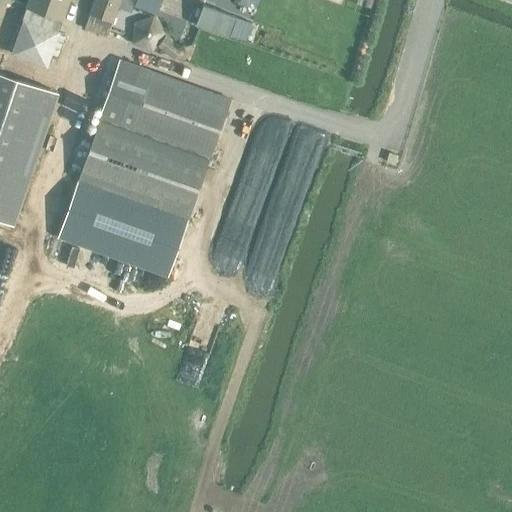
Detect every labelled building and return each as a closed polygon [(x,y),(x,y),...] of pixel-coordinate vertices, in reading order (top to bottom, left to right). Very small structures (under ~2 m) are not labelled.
[(41,64),(64,0),(24,0),(18,16),(20,17),(7,51),(41,64)] [(105,35),(117,0),(92,0),(82,27),(105,35)] [(158,11),(161,0),(136,0),(136,3),(158,11)] [(202,6),(195,26),(229,39),(236,18),(202,6)] [(174,59),(183,48),(166,35),(167,32),(155,14),(133,21),(132,43),(153,51),(154,50),(163,56),(166,52),(174,59)] [(275,52),(280,40),(257,32),(253,44),(275,52)] [(167,276),(188,217),(231,99),(121,60),(58,237),(167,276)] [(0,72),(0,220),(11,224),(56,92),(0,72)] [(300,123),(275,201),(283,204),(276,228),(293,233),(326,131),(300,123)] [(27,259),(0,337),(0,414),(169,472),(219,324),(27,259)]
